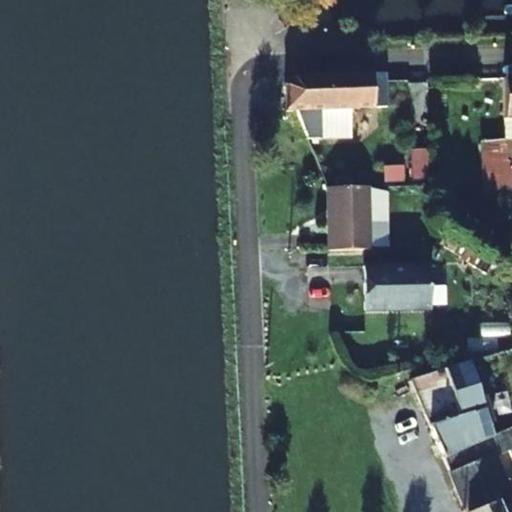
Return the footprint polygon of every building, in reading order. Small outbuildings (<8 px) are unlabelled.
[(284,115),(295,114),(308,142),(326,140),(325,124),(384,121),(383,84),(383,76),(290,80),(283,88),(284,115)] [(511,153),(511,142),(505,142),(483,143),(484,221),(511,220),(511,153)] [(409,146),(410,179),(428,178),(427,145),(409,146)] [(402,163),(382,164),(383,179),(403,178),(402,163)] [(327,249),(368,248),(366,187),(325,188),(327,249)] [(423,288),(424,287),(424,253),(381,254),(381,289),(393,289),(423,288)] [(423,288),(393,289),(394,309),(423,308),(423,288)] [(511,419),(511,401),(455,419),(440,373),(408,383),(442,459),(511,429),(508,421),(511,419)] [(463,511),(511,511),(511,491),(509,493),(493,457),(508,450),(511,460),(511,429),(442,459),(463,511)]
